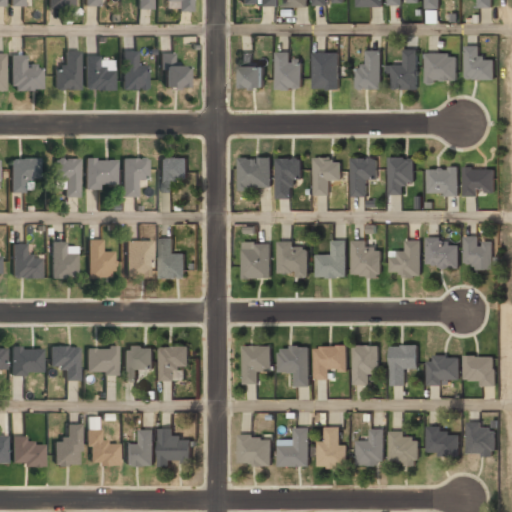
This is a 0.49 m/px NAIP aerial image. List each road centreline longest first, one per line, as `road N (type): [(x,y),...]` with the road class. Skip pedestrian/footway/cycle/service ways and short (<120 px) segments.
road 1 (residential): [(218,511),(216,0)]
road 2 (residential): [(0,313),(464,312)]
road 3 (residential): [(0,503),(463,499)]
road 4 (residential): [(0,125),(462,124)]
